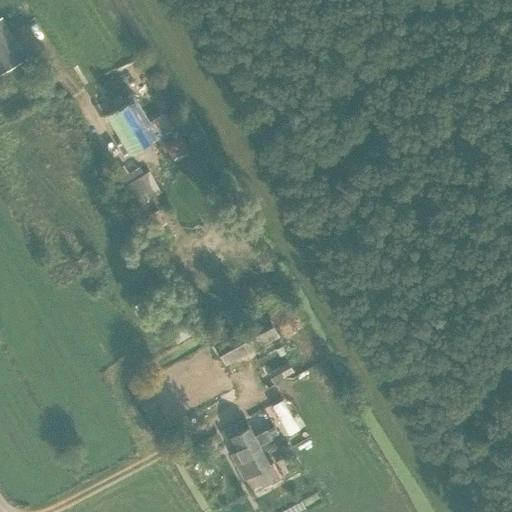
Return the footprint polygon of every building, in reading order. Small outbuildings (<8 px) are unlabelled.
[(0,74),(24,60),(0,19),(0,74)] [(136,55),(145,76),(158,71),(149,50),(136,55)] [(107,116),(131,155),(172,129),(163,114),(149,123),(134,99),(107,116)] [(174,160),(194,148),(185,132),(164,144),(174,160)] [(161,193),(150,172),(144,176),(134,158),(113,170),(134,208),(135,208),(150,233),(166,222),(152,198),(161,193)] [(232,246),(234,234),(195,228),(189,264),(212,268),(216,243),(232,246)] [(193,332),(170,294),(153,304),(176,343),(193,332)] [(279,336),(267,314),(213,344),(224,365),(279,336)] [(278,367),(269,372),(274,381),(283,376),(278,367)] [(231,456),(243,479),(269,465),(259,445),(270,439),(266,432),(255,437),(250,428),(232,438),(239,452),(231,456)] [(279,466),(283,475),(294,470),(290,461),(279,466)]
